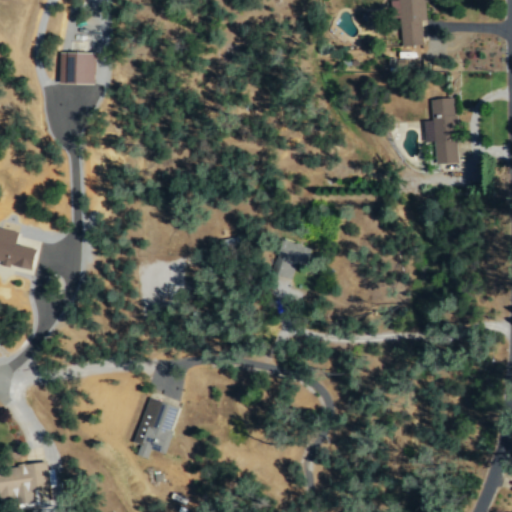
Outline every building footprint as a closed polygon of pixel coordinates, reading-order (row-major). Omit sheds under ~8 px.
[(425,19),(423,0),(396,0),(400,49),(422,48),(420,20),(425,19)] [(93,83),(94,52),(59,51),(58,82),(93,83)] [(435,163),(456,162),(453,97),(429,98),(430,120),(423,120),(424,141),(434,140),(435,163)] [(0,263),(30,269),(35,248),(14,244),(17,231),(0,227),(0,263)] [(305,266),(312,248),(283,238),(271,272),(289,279),(295,262),(305,266)] [(163,453),(178,407),(147,397),(133,442),(139,444),(136,453),(147,457),(149,448),(163,453)] [(49,487),(46,461),(16,464),(17,468),(0,469),(0,498),(16,497),(17,503),(34,501),(33,489),(49,487)]
